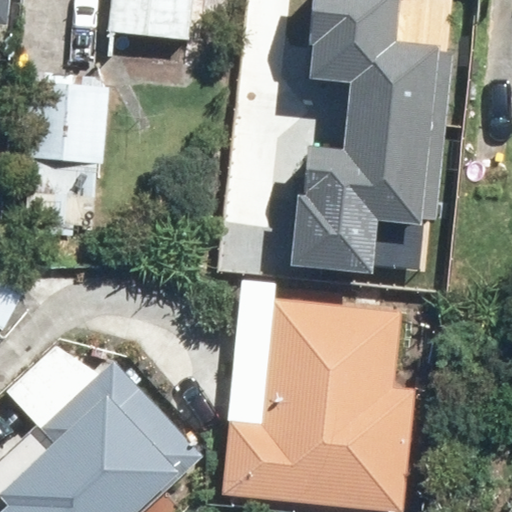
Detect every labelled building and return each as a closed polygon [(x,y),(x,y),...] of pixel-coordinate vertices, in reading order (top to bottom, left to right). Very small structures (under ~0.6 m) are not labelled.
[(192,44),(196,0),(109,0),(105,33),(192,44)] [(292,143),(278,267),(375,278),(383,210),(425,215),(445,54),(385,47),(390,0),(318,0),(309,84),(347,89),(340,149),(292,143)] [(103,170),(107,92),(23,88),(19,165),(103,170)] [(220,498),(374,511),(404,511),(416,388),(396,386),(402,314),(277,303),(265,426),(227,423),(220,498)] [(0,497),(0,511),(143,511),(205,455),(118,360),(40,431),(55,447),(0,497)]
